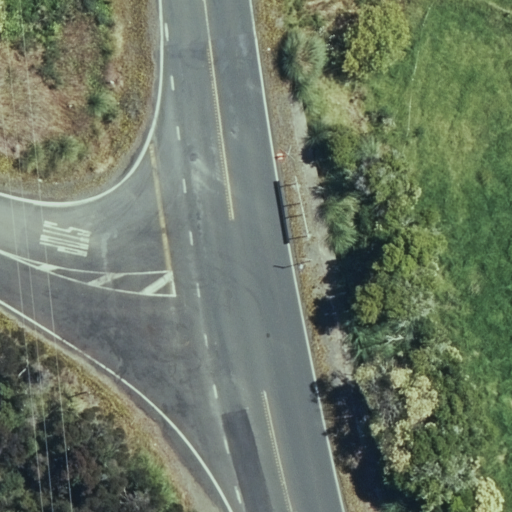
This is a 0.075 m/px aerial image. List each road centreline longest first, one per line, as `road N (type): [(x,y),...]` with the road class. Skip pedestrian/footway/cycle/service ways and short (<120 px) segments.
road 1 (secondary): [(239,287),(204,0)]
road 2 (unclassified): [(239,287),(175,294),(80,280),(0,251)]
road 3 (secondary): [(285,511),(239,287)]
